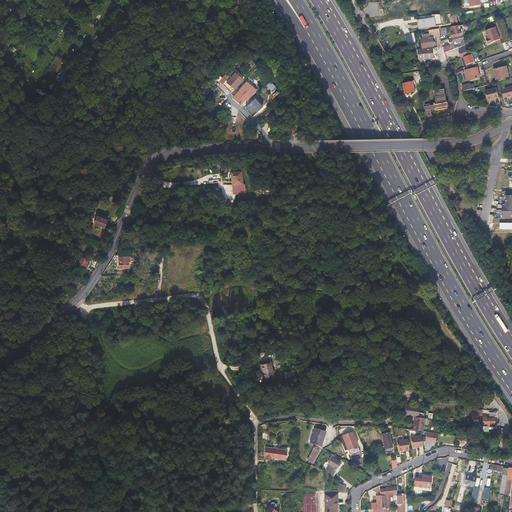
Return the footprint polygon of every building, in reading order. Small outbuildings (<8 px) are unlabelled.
[(420,21),(421,28),(434,27),(433,18),(426,19),(426,20),(420,21)] [(464,35),(462,25),(450,27),(452,38),(464,35)] [(486,39),(488,44),(500,40),(496,27),(486,31),(489,39),(486,39)] [(431,30),(431,35),(435,34),(435,37),(440,37),(439,29),(431,30)] [(465,45),(464,35),(452,38),(454,42),(457,41),(458,43),(461,42),(462,45),(458,46),(458,48),(465,45)] [(433,47),(432,38),(422,40),(423,48),(433,47)] [(434,50),(419,52),(420,61),(423,61),(426,61),(425,60),(435,59),(434,50)] [(474,62),(472,54),(468,55),(463,57),(466,65),(474,62)] [(494,70),(497,80),(509,76),(506,66),(494,70)] [(465,71),(467,81),(480,78),(477,68),(465,71)] [(227,83),(234,90),(243,80),(235,74),(227,83)] [(269,82),(265,86),(270,92),(275,88),(269,82)] [(403,84),(405,94),(415,92),(413,82),(403,84)] [(511,97),(511,87),(504,89),(505,91),(501,91),(502,98),(506,97),(507,99),(511,97)] [(485,91),(487,101),(493,99),(498,98),(496,89),(485,91)] [(437,111),(448,109),(445,90),(433,92),(436,105),(431,106),(430,104),(425,105),(425,107),(426,111),(427,117),(432,116),(431,109),(437,108),(437,111)] [(238,93),(233,99),(239,105),(245,99),(247,101),(251,95),(247,91),(242,96),(238,93)] [(255,97),(259,100),(263,96),(259,92),(255,97)] [(244,108),(252,116),(260,108),(253,100),(244,108)] [(222,107),(227,111),(231,105),(227,101),(222,107)] [(197,109),(201,113),(205,107),(202,104),(197,109)] [(260,117),(263,120),(270,112),(268,109),(260,117)] [(235,184),(235,187),(242,187),(241,171),(231,171),(232,184),(235,184)] [(511,220),(511,206),(505,206),(503,206),(503,212),(502,212),(502,215),(503,215),(503,220),(511,220)] [(98,216),(95,224),(105,228),(108,220),(98,216)] [(70,248),(67,254),(74,256),(76,251),(70,248)] [(119,258),(119,268),(128,268),(128,262),(131,262),(130,257),(127,257),(127,256),(123,256),(123,257),(119,258)] [(81,257),(77,265),(86,269),(89,264),(86,263),(88,260),(81,257)] [(261,365),(263,379),(274,377),(271,363),(261,365)] [(416,417),(424,418),(424,415),(420,414),(420,410),(414,409),(414,406),(406,405),(405,415),(415,416),(416,417)] [(484,410),(470,411),(470,415),(474,415),(474,419),(480,419),(480,415),(484,415),(484,410)] [(424,418),(416,417),(415,423),(414,423),(412,431),(423,433),(426,418),(424,418)] [(311,441),(321,445),(326,432),(315,428),(311,441)] [(344,435),(351,456),(361,452),(354,431),(344,435)] [(386,448),(392,446),(389,432),(383,434),(386,448)] [(438,435),(428,434),(426,444),(436,446),(438,435)] [(413,449),(424,448),(423,438),(412,439),(413,449)] [(397,442),(398,452),(410,451),(409,441),(397,442)] [(287,448),(266,446),(265,454),(266,454),(265,458),(273,459),(273,457),(285,458),(287,448)] [(314,448),(307,460),(310,461),(311,459),(313,460),(319,450),(314,448)] [(333,473),(333,475),(340,462),(332,458),(329,464),(326,463),(323,468),(333,473)] [(464,474),(463,485),(474,486),(476,476),(464,474)] [(414,479),(413,486),(429,488),(430,477),(421,476),(421,479),(414,479)] [(482,499),(488,500),(490,488),(484,487),(482,499)] [(379,489),(379,493),(383,493),(383,497),(384,505),(390,505),(389,495),(392,495),(392,493),(395,492),(395,488),(379,489)] [(472,488),(469,500),(475,502),(478,489),(472,488)] [(339,490),(326,490),(326,510),(330,510),(337,510),(339,510),(339,490)] [(370,509),(380,508),(379,498),(379,495),(374,495),(375,502),(369,503),(370,509)] [(112,496),(93,499),(95,509),(114,505),(112,496)] [(446,499),(444,506),(451,508),(453,500),(446,499)]
